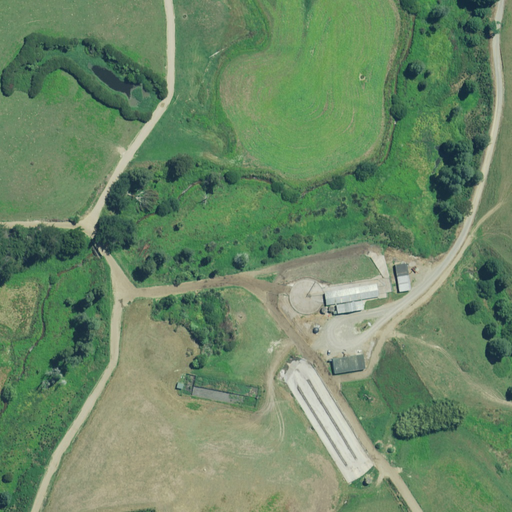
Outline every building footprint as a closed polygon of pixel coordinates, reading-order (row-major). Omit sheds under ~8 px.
[(214,197),(212,194),(211,193),(210,192),(209,191),(207,191),(206,191),(204,191),(203,191),(201,192),(200,193),(199,194),(198,195),(198,197),(197,198),(197,200),(198,201),(198,203),(199,204),(200,205),(201,206),(202,207),(203,208),(205,208),(206,208),(208,208),(209,207),(210,207),(212,206),(213,205),(213,203),(214,202),(214,201),(214,199),(214,198),(214,197)] [(409,290),(404,263),(394,265),(399,292),(409,290)] [(378,297),(376,285),(324,293),(326,306),(336,305),(337,314),(362,310),(361,300),(378,297)] [(365,369),(363,355),(332,359),(334,374),(365,369)] [(197,376),(186,374),(183,393),(195,395),(197,376)]
